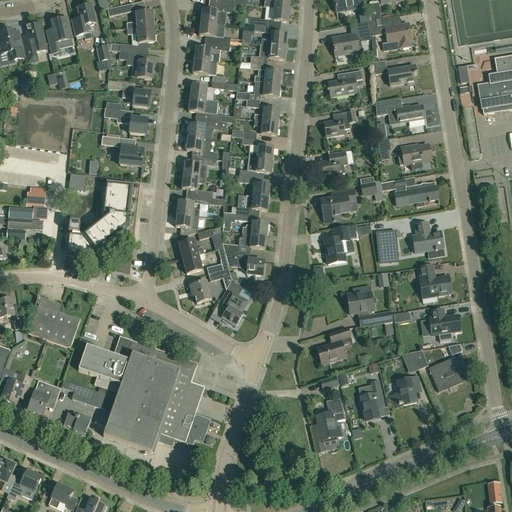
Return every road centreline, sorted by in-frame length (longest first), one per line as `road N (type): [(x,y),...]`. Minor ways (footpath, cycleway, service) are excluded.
road 1 (residential): [(499,415),(430,0)]
road 2 (residential): [(258,359),(279,301),(309,0)]
road 3 (residential): [(144,301),(173,55),(168,0)]
road 4 (secondary): [(314,511),(504,434)]
road 5 (secondary): [(182,511),(0,434)]
road 6 (unclassified): [(217,511),(258,359)]
road 7 (residential): [(144,301),(258,359)]
